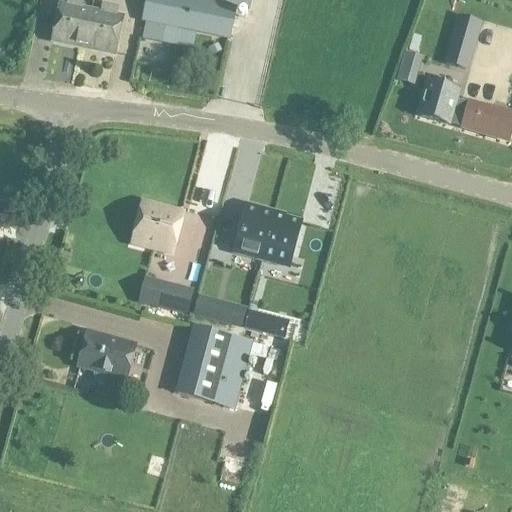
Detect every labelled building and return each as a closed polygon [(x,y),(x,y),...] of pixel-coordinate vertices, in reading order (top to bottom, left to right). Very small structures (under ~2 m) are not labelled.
[(83,50),(90,11),(80,9),(82,1),(77,0),(67,0),(66,6),(60,5),(52,44),(83,50)] [(144,0),(140,24),(230,42),(236,9),(249,12),(251,0),(144,0)] [(445,0),(494,14),(498,0),(445,0)] [(448,22),(453,7),(441,3),(436,18),(448,22)] [(90,11),(83,50),(115,56),(122,18),(115,16),(116,8),(102,5),(100,13),(90,11)] [(469,55),(478,23),(457,17),(448,49),(469,55)] [(448,126),(449,123),(456,99),(458,92),(428,84),(418,117),(448,126)] [(456,99),(449,123),(462,127),(462,129),(509,143),(511,130),(511,113),(497,109),(497,111),(456,99)] [(313,221),(319,193),(271,182),(273,174),(238,166),(230,202),(313,221)] [(178,213),(158,208),(145,204),(135,243),(168,252),(178,213)] [(262,259),(273,216),(246,209),(235,252),(262,259)] [(273,216),(262,259),(289,266),(300,224),(273,216)] [(222,237),(222,224),(209,224),(208,237),(222,237)] [(163,284),(157,309),(188,317),(194,292),(163,284)] [(200,297),(195,317),(219,324),(224,304),(200,297)] [(251,313),(246,330),(263,335),(268,317),(251,313)] [(252,344),(194,329),(177,395),(235,410),(252,344)] [(78,369),(92,373),(94,381),(98,386),(116,390),(122,387),(125,379),(134,346),(88,334),(78,369)]
